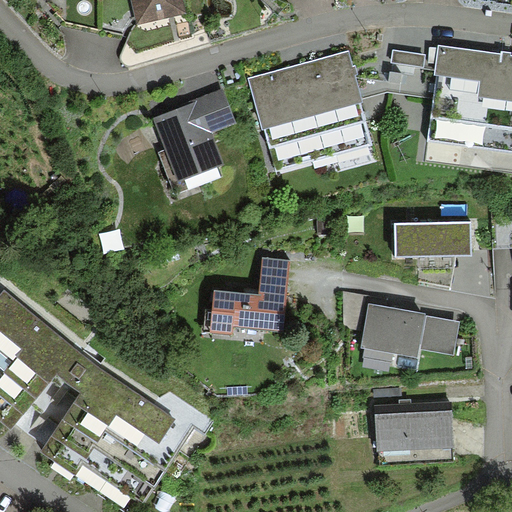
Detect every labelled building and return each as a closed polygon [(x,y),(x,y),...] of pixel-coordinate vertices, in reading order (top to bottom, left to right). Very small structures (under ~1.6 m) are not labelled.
[(187,16),(182,0),(130,0),(136,27),(187,16)] [(511,56),(506,56),(441,47),(435,88),(428,141),(511,152),(511,56)] [(347,54),(250,81),(276,174),(372,147),(364,117),(358,94),(352,72),(347,54)] [(402,75),(391,74),(390,86),(401,87),(402,75)] [(186,109),(152,121),(176,188),(226,170),(214,137),(239,128),(227,94),(186,109)] [(470,248),(470,226),(395,228),(395,263),(471,261),(470,248)] [(285,332),(292,262),(277,261),(264,259),(260,298),(216,293),(211,334),(234,337),(236,327),(285,332)] [(91,364),(0,290),(0,424),(11,433),(57,380),(80,396),(39,456),(123,511),(139,511),(193,429),(91,364)] [(371,297),(344,293),(345,329),(365,332),(369,308),(371,297)] [(453,356),(459,324),(396,313),(369,308),(365,332),(363,350),(418,359),(420,349),(453,356)] [(400,407),(376,409),(378,454),(380,454),(380,466),(452,462),(452,452),(454,452),(451,406),(412,408),(412,401),(400,401),(400,407)]
